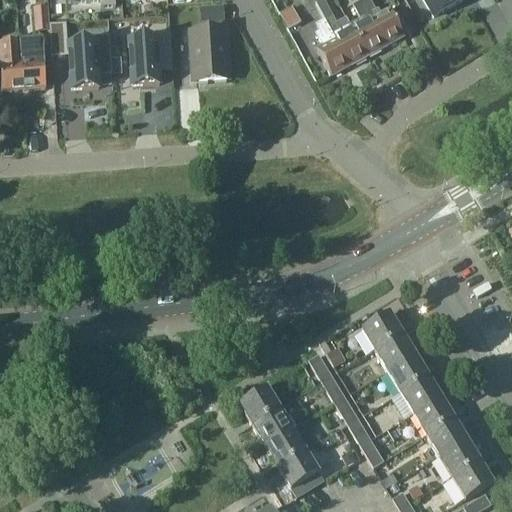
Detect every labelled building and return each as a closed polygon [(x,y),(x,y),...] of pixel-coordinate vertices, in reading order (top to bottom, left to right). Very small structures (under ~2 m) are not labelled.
[(72,0),(73,5),(100,3),(100,9),(115,8),(114,0),(72,0)] [(368,0),(367,0),(360,4),(385,50),(403,40),(388,11),(373,20),(370,15),(375,13),(368,0)] [(461,0),(421,0),(433,19),(463,2),(461,0)] [(385,50),(360,4),(352,8),(359,22),(350,27),(367,59),(385,50)] [(47,9),(33,10),(35,34),(49,33),(47,9)] [(222,10),(206,11),(206,23),(222,22),(222,10)] [(291,10),(280,16),(288,30),(299,24),(291,10)] [(367,59),(350,27),(347,21),(337,27),(332,19),(325,23),(349,69),(367,59)] [(349,69),(325,23),(316,28),(321,35),(317,38),(323,48),(316,52),(331,79),(349,69)] [(59,25),(48,26),(50,59),(61,58),(59,25)] [(190,34),(193,84),(228,82),(225,31),(190,34)] [(155,41),(128,43),(131,89),(159,87),(158,75),(170,74),(170,75),(172,74),(169,34),(154,35),(155,41)] [(94,45),(67,47),(70,92),(98,91),(98,79),(110,78),(111,78),(109,38),(94,39),(94,45)] [(21,64),(23,94),(45,92),(44,62),(43,62),(42,46),(25,47),(26,63),(21,64)] [(0,86),(1,95),(23,94),(21,64),(19,48),(0,49),(0,86)] [(360,333),(373,355),(401,338),(388,316),(360,333)] [(373,355),(386,376),(414,359),(401,338),(373,355)] [(332,354),(326,357),(333,370),(345,364),(338,351),(332,354)] [(318,359),(308,365),(314,376),(325,370),(318,359)] [(414,359),(386,376),(399,398),(427,380),(414,359)] [(325,370),(314,376),(321,386),(331,380),(325,370)] [(327,397),(338,391),(331,380),(321,386),(327,397)] [(412,419),(440,402),(427,380),(399,398),(412,419)] [(279,411),(266,390),(238,407),(251,429),(279,411)] [(334,408),(344,401),(338,391),(327,397),(334,408)] [(344,401),(334,408),(340,418),(351,412),(344,401)] [(453,423),(440,402),(412,419),(425,440),(453,423)] [(264,450),(292,432),(279,411),(251,429),(264,450)] [(347,429),(357,423),(351,412),(340,418),(347,429)] [(357,423),(347,429),(353,440),(363,433),(357,423)] [(466,444),(453,423),(425,440),(437,461),(466,444)] [(277,471),(305,454),(292,432),(264,450),(277,471)] [(363,433),(353,440),(360,450),(363,448),(370,444),(363,433)] [(363,448),(360,450),(366,461),(376,454),(370,444),(363,448)] [(466,444),(437,461),(450,482),(479,465),(466,444)] [(319,475),(305,454),(277,471),(290,493),(319,475)] [(376,454),(366,461),(373,472),(383,466),(376,454)] [(479,465),(450,482),(464,505),(492,487),(479,465)] [(417,488),(406,494),(413,505),(423,499),(417,488)] [(402,497),(392,503),(397,511),(401,511),(409,508),(402,497)] [(473,505),(477,511),(485,511),(491,509),(484,498),(473,505)]
